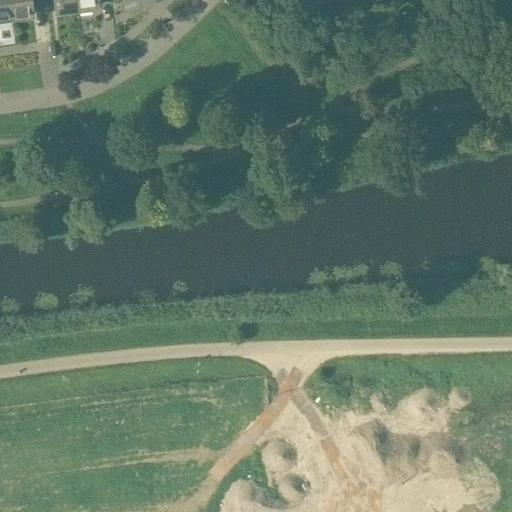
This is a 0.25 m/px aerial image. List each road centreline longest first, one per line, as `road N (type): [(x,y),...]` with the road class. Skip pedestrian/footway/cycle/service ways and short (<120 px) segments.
road 1 (unclassified): [(0,371),(156,352),(511,344)]
road 2 (residential): [(212,0),(111,83),(0,106)]
